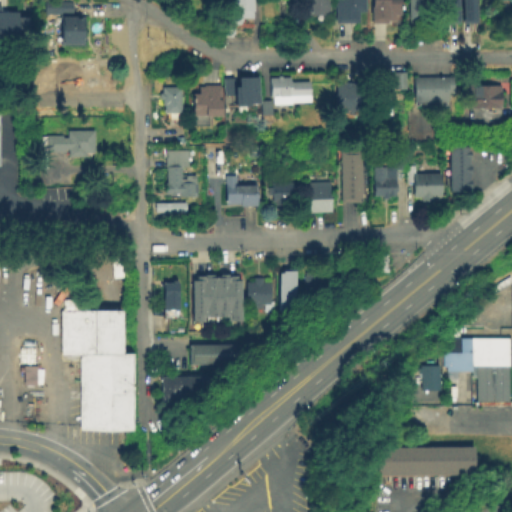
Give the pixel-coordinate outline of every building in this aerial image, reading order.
[(253,0),(253,19),(241,19),(241,25),(233,25),(233,38),(222,38),(222,12),(231,12),(231,0),(253,0)] [(328,0),(328,15),(305,16),(305,0),(328,0)] [(356,21),(334,21),(334,0),(365,0),(366,12),(356,12),(356,21)] [(372,25),(372,0),(400,0),(400,17),(394,17),(394,22),(387,22),(387,25),(372,25)] [(408,0),(432,0),(432,26),(408,27),(408,0)] [(455,0),(455,22),(442,22),(441,0),(455,0)] [(463,18),(462,0),(474,0),(474,18),(463,18)] [(0,10),(3,10),(3,17),(25,17),(25,38),(0,38),(0,10)] [(86,46),(60,46),(60,16),(86,16),(86,46)] [(62,101),(29,101),(29,61),(62,61),(62,101)] [(406,73),(406,94),(393,94),(392,73),(406,73)] [(453,77),(454,95),(449,95),(449,102),(414,103),(413,79),(453,77)] [(258,103),(234,103),(233,89),(238,89),(237,78),(257,78),(258,103)] [(311,103),(273,103),(273,96),(269,96),(268,78),(292,78),(292,83),(311,83),(311,103)] [(503,109),(463,110),(463,85),(503,84),(503,109)] [(219,117),(192,117),(191,94),(197,94),(196,86),(218,86),(219,117)] [(367,109),(333,109),(333,87),(366,87),(367,109)] [(180,114),(164,114),(164,107),(161,107),(161,101),(155,101),(155,94),(161,94),(161,88),(180,88),(180,114)] [(391,118),(375,118),(374,93),(390,93),(391,118)] [(271,117),(260,117),(260,102),(271,102),(271,117)] [(93,152),(85,153),(85,158),(66,158),(66,153),(46,153),(45,137),(66,137),(66,130),(93,130),(93,152)] [(470,193),(449,193),(448,147),(469,147),(470,193)] [(194,197),(170,198),(170,194),(164,194),(164,151),(187,150),(187,166),(180,166),(180,176),(194,176),(194,197)] [(351,202),(340,202),(339,151),(349,151),(351,202)] [(361,202),(351,202),(349,151),(360,151),(361,202)] [(395,197),(372,197),(371,168),(395,168),(395,155),(403,155),(403,171),(395,171),(395,197)] [(441,198),(432,198),(432,203),(420,204),(420,197),(411,198),(411,184),(406,184),(405,167),(413,167),(414,175),(440,174),(441,198)] [(257,208),(239,209),(239,204),(223,204),(223,176),(235,176),(235,186),(257,186),(257,208)] [(294,206),(275,207),(275,202),(269,202),(268,184),(293,183),(294,206)] [(331,213),(306,213),(306,183),(330,183),(331,213)] [(152,202),(183,201),(183,211),(178,211),(178,214),(164,215),(164,210),(153,211),(152,202)] [(388,274),(370,274),(370,256),(388,256),(388,274)] [(279,316),(279,275),(283,275),(283,272),(298,272),(298,316),(279,316)] [(307,296),(306,273),(337,273),(338,296),(307,296)] [(218,318),(205,318),(205,278),(204,275),(213,275),(213,279),(217,279),(218,318)] [(229,318),(218,318),(217,279),(220,279),(220,275),(228,275),(228,277),(229,318)] [(241,323),(229,323),(229,318),(228,277),(236,277),(236,282),(241,282),(241,323)] [(205,325),(192,325),(192,282),(196,282),(196,278),(205,278),(205,318),(205,325)] [(272,315),(260,315),(260,310),(245,310),(245,284),(251,284),(251,279),(261,279),(261,284),(269,284),(269,304),(272,304),(272,315)] [(178,299),(162,299),(163,285),(171,285),(171,282),(178,282),(178,299)] [(178,299),(178,321),(162,321),(162,299),(178,299)] [(79,433),(79,426),(79,356),(60,356),(59,311),(123,311),(123,355),(134,355),(134,432),(79,433)] [(506,364),(470,365),(470,370),(455,370),(455,376),(444,377),(444,365),(441,365),(441,337),(505,336),(506,364)] [(187,367),(187,347),(235,346),(235,366),(187,367)] [(37,365),(37,383),(24,383),(24,364),(37,365)] [(470,370),(470,365),(506,364),(506,400),(474,400),(474,377),(470,377),(470,370)] [(439,392),(421,393),(421,377),(416,377),(415,371),(420,371),(420,367),(439,367),(439,392)] [(158,402),(157,378),(199,378),(199,402),(158,402)] [(377,480),(376,451),(473,449),(473,478),(377,480)]
